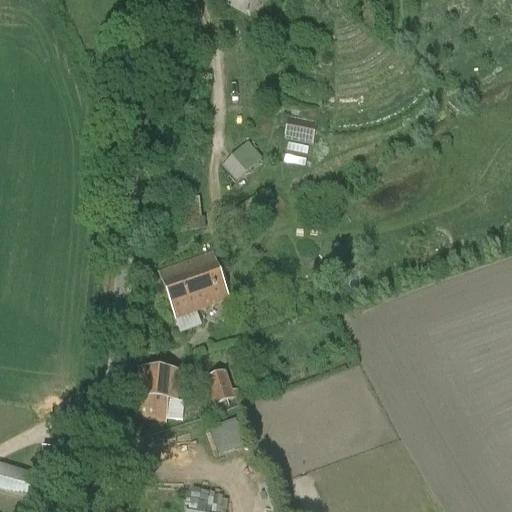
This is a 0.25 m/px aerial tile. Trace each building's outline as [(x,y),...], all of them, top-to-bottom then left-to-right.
[(227,0),(224,7),(250,22),(261,0),(227,0)] [(284,140),(313,146),(317,124),(288,118),(284,140)] [(235,180),(260,159),(247,143),(221,163),(235,180)] [(173,199),(175,230),(199,229),(198,198),(173,199)] [(159,276),(175,320),(228,303),(212,259),(159,276)] [(181,370),(138,366),(133,420),(165,423),(166,415),(175,416),(176,404),(178,404),(181,370)] [(226,374),(204,381),(213,408),(242,398),(239,390),(232,393),(226,374)] [(236,420),(211,429),(220,456),(246,447),(236,420)] [(42,451),(36,491),(56,493),(62,454),(42,451)] [(0,493),(29,502),(36,477),(0,467),(0,493)]
